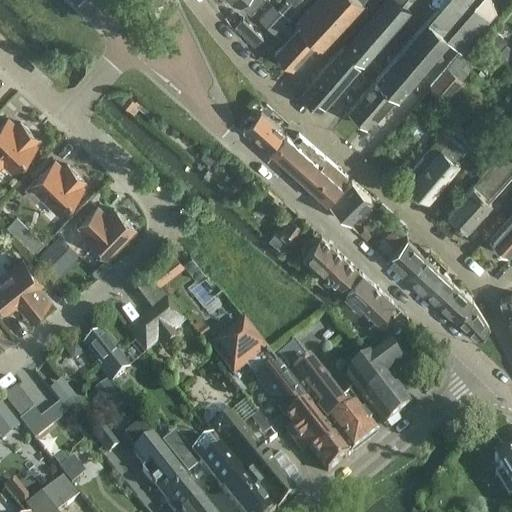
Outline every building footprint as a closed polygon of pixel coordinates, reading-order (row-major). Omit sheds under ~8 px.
[(232,0),(249,15),(263,0),(232,0)] [(314,0),(294,23),(298,27),(284,42),(274,53),(291,69),(315,43),(320,48),(362,3),(361,2),(362,0),(314,0)] [(289,0),(287,2),(285,1),(277,10),(289,21),(301,7),(307,0),(289,0)] [(460,51),(489,18),(495,11),(491,0),(444,0),(426,21),(348,112),(366,127),(393,96),(397,99),(448,41),(460,51)] [(383,0),(366,20),(386,37),(410,10),(407,7),(412,0),(383,0)] [(271,5),(257,19),(276,37),(290,22),(289,21),(277,10),(273,6),(271,5)] [(253,47),(263,39),(242,18),(233,27),(253,47)] [(366,20),(301,95),(319,110),(360,63),(363,64),(386,37),(366,20)] [(488,34),(482,41),(497,53),(505,43),(503,39),(491,30),(488,34)] [(445,101),(447,99),(462,81),(454,74),(460,67),(466,59),(458,53),(429,87),(445,101)] [(120,90),(113,99),(124,107),(131,98),(120,90)] [(131,98),(124,107),(133,115),(138,109),(148,115),(150,112),(140,105),(136,101),(135,102),(131,98)] [(267,147),(282,130),(260,111),(246,128),(267,147)] [(16,128),(7,119),(0,126),(0,165),(3,162),(11,171),(35,146),(32,144),(37,139),(20,123),(16,128)] [(456,160),(472,141),(454,125),(439,142),(438,141),(435,145),(433,143),(405,178),(411,183),(408,187),(426,202),(458,165),(457,164),(458,162),(456,160)] [(295,143),(286,134),(270,151),(326,201),(347,177),(300,137),(295,143)] [(511,137),(502,149),(503,150),(479,176),(446,212),(465,229),(490,200),(511,174),(511,137)] [(63,170),(54,161),(27,189),(37,198),(40,195),(58,213),(82,188),(79,185),(83,181),(67,165),(63,170)] [(351,222),(372,198),(351,180),(330,203),(351,222)] [(511,193),(502,206),(502,211),(504,213),(509,212),(511,208),(511,214),(489,240),(503,253),(498,258),(502,262),(507,257),(511,251),(511,193)] [(110,220),(97,207),(79,226),(89,236),(86,238),(106,258),(134,229),(117,213),(110,220)] [(16,216),(5,226),(32,253),(43,242),(16,216)] [(287,241),(292,236),(300,227),(292,219),(284,230),(280,235),(287,241)] [(363,230),(359,234),(366,240),(370,236),(363,230)] [(356,268),(321,235),(314,243),(305,252),(303,254),(302,256),(313,266),(316,263),(340,285),(356,268)] [(57,237),(37,258),(57,279),(78,258),(57,237)] [(308,238),(300,247),(305,252),(314,243),(308,238)] [(426,291),(443,273),(406,239),(385,261),(422,295),(426,291)] [(154,274),(151,277),(159,287),(185,267),(173,253),(154,274)] [(41,284),(22,261),(7,273),(4,272),(0,275),(0,303),(7,312),(17,303),(29,317),(49,301),(38,287),(41,284)] [(377,320),(393,302),(359,271),(349,282),(351,284),(345,290),(347,292),(345,296),(359,310),(360,310),(371,320),(374,317),(377,320)] [(443,273),(426,291),(447,311),(477,339),(488,327),(473,301),(443,273)] [(511,296),(500,301),(508,318),(507,318),(511,328),(511,296)] [(162,352),(178,339),(173,333),(184,324),(166,301),(129,330),(147,353),(157,345),(162,352)] [(348,456),(328,430),(242,320),(208,347),(232,378),(245,368),(291,427),(286,431),(302,452),(308,447),(328,472),(348,456)] [(192,329),(201,342),(210,336),(200,323),(192,329)] [(99,331),(81,346),(111,383),(129,368),(99,331)] [(386,426),(410,407),(388,379),(412,359),(392,339),(346,375),(351,382),(350,382),(386,426)] [(77,342),(65,350),(74,362),(85,354),(77,342)] [(343,406),(295,343),(278,356),(292,375),(290,377),(350,454),(376,434),(356,407),(351,400),(343,406)] [(107,381),(94,392),(100,399),(113,389),(107,381)] [(2,402),(0,402),(0,431),(16,419),(2,402)] [(230,415),(227,411),(225,408),(218,405),(211,406),(205,411),(203,418),(204,424),(207,428),(208,427),(275,511),(298,495),(297,493),(300,491),(301,481),(280,456),(279,456),(270,453),(266,456),(232,414),(230,415)] [(22,418),(18,421),(34,440),(48,429),(62,418),(53,408),(41,418),(39,419),(32,410),(22,418)] [(254,418),(251,421),(264,437),(271,431),(258,415),(254,418)] [(107,454),(118,446),(102,426),(91,434),(107,454)] [(174,433),(162,443),(187,474),(201,463),(240,511),(272,511),(237,467),(212,435),(192,451),(190,452),(174,433)] [(211,511),(152,437),(132,453),(143,468),(140,470),(154,487),(157,485),(169,499),(166,502),(173,511),(176,509),(178,511),(211,511)] [(511,448),(493,460),(511,489),(511,448)] [(58,469),(71,485),(84,474),(72,458),(58,469)] [(40,496),(25,508),(27,511),(59,511),(78,497),(62,478),(40,496)] [(31,501),(14,479),(4,487),(21,508),(31,501)]
